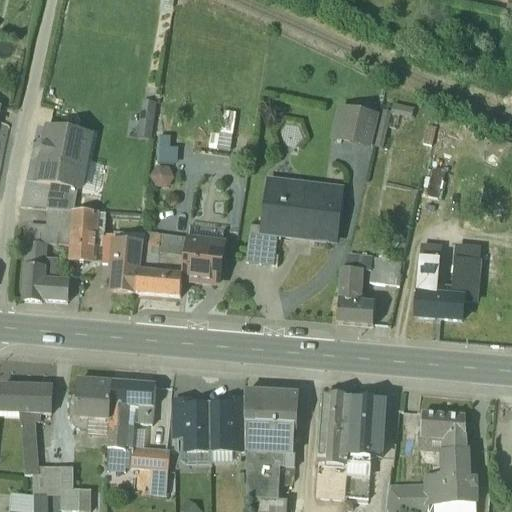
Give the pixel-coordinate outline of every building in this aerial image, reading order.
[(144,105),(139,141),(149,142),(154,106),(144,105)] [(361,117),(334,111),(325,145),(366,155),(375,121),(361,117)] [(222,150),(236,153),(242,118),(228,116),(222,150)] [(391,124),(379,121),(372,149),(384,152),(391,124)] [(90,140),(49,132),(39,186),(51,188),(78,193),(80,194),(90,140)] [(178,189),(176,167),(160,169),(163,191),(178,189)] [(308,189),(269,184),(263,231),(277,233),(277,237),(279,237),(314,242),(314,245),(334,247),(336,231),(338,231),(341,201),(307,197),(308,189)] [(78,193),(51,188),(46,213),(74,216),(78,193)] [(74,216),(48,214),(46,231),(68,233),(68,232),(73,232),(74,216)] [(96,217),(74,216),(72,250),(71,266),(93,267),(96,217)] [(105,218),(96,217),(93,267),(93,268),(100,268),(102,239),(104,239),(105,218)] [(46,231),(28,230),(27,246),(47,248),(72,250),(73,232),(68,232),(68,233),(46,231)] [(263,231),(250,230),(246,267),(274,270),(279,237),(277,237),(277,233),(263,231)] [(143,239),(114,237),(114,239),(115,239),(115,248),(142,249),(143,239)] [(161,240),(144,238),(143,239),(142,249),(159,252),(161,240)] [(104,239),(102,239),(100,268),(112,269),(113,248),(115,248),(115,239),(114,239),(104,239)] [(186,242),(161,240),(159,252),(158,257),(185,261),(187,244),(186,244),(186,242)] [(223,248),(187,244),(185,261),(183,277),(182,283),(218,288),(223,248)] [(55,286),(44,285),(45,266),(47,248),(27,246),(23,305),(42,307),(42,305),(68,307),(69,287),(55,286)] [(115,248),(113,248),(112,269),(111,295),(136,297),(139,272),(142,249),(115,248)] [(440,253),(423,252),(422,264),(438,265),(440,253)] [(401,266),(373,262),(369,287),(397,290),(401,266)] [(438,265),(422,264),(417,321),(433,323),(435,302),(438,265)] [(56,266),(45,266),(44,285),(55,286),(56,266)] [(477,268),(456,267),(453,303),(463,304),(463,305),(474,306),(477,268)] [(139,272),(136,297),(180,301),(182,283),(183,277),(139,272)] [(361,275),(345,273),(340,292),(337,328),(373,331),(375,310),(359,308),(361,275)] [(453,303),(435,302),(433,323),(461,325),(463,305),(463,304),(453,303)] [(112,388),(93,386),(93,389),(78,388),(76,422),(110,424),(112,388)] [(156,391),(112,388),(110,424),(108,453),(107,475),(125,476),(125,470),(132,471),(134,453),(132,452),(133,433),(133,432),(134,431),(128,431),(130,409),(137,409),(136,427),(152,429),(156,391)] [(53,392),(1,390),(0,405),(0,415),(20,416),(24,429),(23,456),(25,480),(38,479),(35,426),(39,426),(40,418),(51,418),(53,392)] [(299,399),(245,397),(246,457),(247,470),(280,471),(295,472),(299,399)] [(352,403),(323,401),(318,466),(348,468),(349,460),(349,459),(353,403),(352,403)] [(385,405),(353,403),(349,459),(371,461),(381,461),(385,405)] [(227,411),(210,411),(211,457),(234,457),(233,405),(227,406),(227,411)] [(246,405),(233,405),(234,457),(246,457),(246,405)] [(187,440),(186,406),(174,406),(174,440),(187,440)] [(210,411),(193,412),(193,406),(186,406),(187,440),(187,458),(211,457),(210,411)] [(466,420),(422,417),(421,438),(419,438),(418,452),(445,454),(445,459),(443,459),(443,480),(444,507),(446,507),(447,507),(464,506),(476,506),(475,485),(468,485),(466,420)] [(169,456),(134,453),(132,471),(152,473),(151,478),(167,480),(169,456)] [(371,461),(349,459),(349,460),(348,468),(370,469),(371,461)] [(348,468),(318,466),(316,502),(344,504),(348,468)] [(280,471),(247,470),(247,502),(258,502),(278,504),(280,471)] [(61,471),(48,471),(48,498),(61,498),(61,471)] [(73,472),(61,471),(61,498),(61,511),(79,511),(79,493),(73,493),(73,472)] [(444,507),(443,480),(426,480),(426,492),(390,493),(387,511),(428,511),(428,508),(446,508),(446,507),(444,507)] [(33,511),(33,499),(11,497),(9,511),(33,511)] [(287,511),(288,504),(278,504),(258,502),(257,511),(287,511)]
